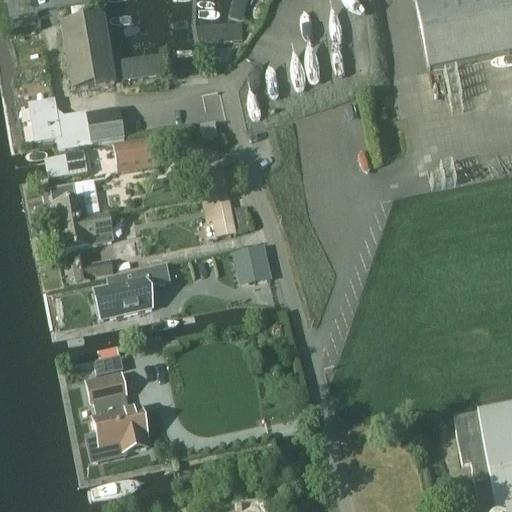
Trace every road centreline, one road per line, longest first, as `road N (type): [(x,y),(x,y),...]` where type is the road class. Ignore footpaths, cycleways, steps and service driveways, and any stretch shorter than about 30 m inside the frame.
road 1 (unclassified): [(344,511),(236,140)]
road 2 (unknown): [(58,0),(69,71),(200,75),(228,88)]
